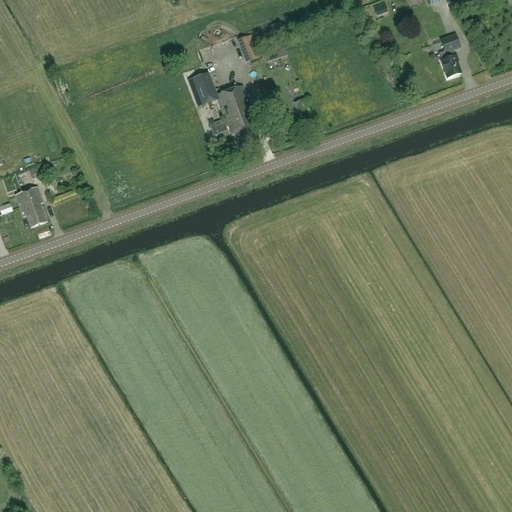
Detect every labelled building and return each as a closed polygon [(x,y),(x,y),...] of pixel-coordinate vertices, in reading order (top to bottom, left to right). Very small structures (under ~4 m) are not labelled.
[(380,18),(390,13),(387,6),(377,12),(380,18)] [(254,59),(257,59),(256,34),(244,35),(245,57),(254,56),(254,59)] [(444,53),(439,55),(442,61),(441,62),(447,79),(461,74),(455,57),(454,57),(452,50),(460,48),(456,36),(441,42),(444,53)] [(264,53),(267,63),(287,57),(284,47),(264,53)] [(205,75),(188,81),(198,107),(217,100),(230,136),(234,135),(241,152),(260,145),(253,127),(257,126),(242,86),(213,97),(205,75)] [(297,97),(302,106),(307,103),(303,95),(297,97)] [(230,138),(224,121),(210,126),(216,143),(230,138)] [(38,188),(15,196),(23,218),(27,217),(31,229),(47,223),(40,205),(44,204),(38,188)]
